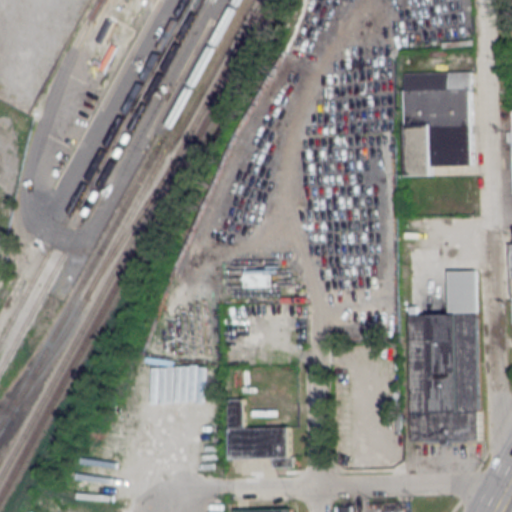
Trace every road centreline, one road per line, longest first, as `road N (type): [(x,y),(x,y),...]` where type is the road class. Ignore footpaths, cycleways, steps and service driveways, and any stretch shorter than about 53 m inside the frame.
road 1 (residential): [(511,455),(499,396),(481,0)]
road 2 (residential): [(312,511),(310,271)]
road 3 (residential): [(312,489),(507,489)]
